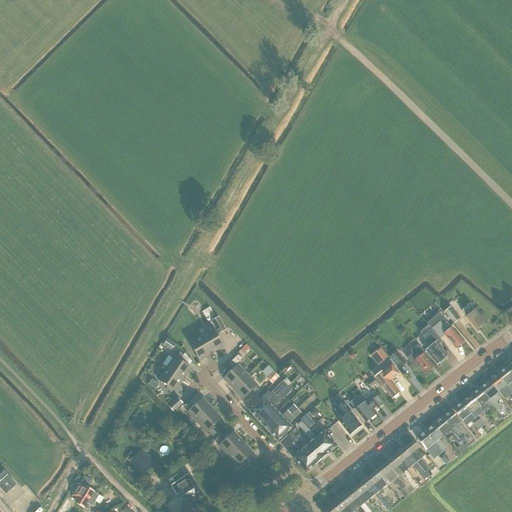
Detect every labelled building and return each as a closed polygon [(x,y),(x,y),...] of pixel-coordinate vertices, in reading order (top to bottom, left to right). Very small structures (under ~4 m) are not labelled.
[(461,310),(477,330),(486,323),(470,303),(461,310)] [(460,318),(450,306),(443,312),(453,324),(460,318)] [(218,317),(210,322),(218,336),(226,331),(218,317)] [(456,349),(463,342),(446,322),(442,325),(440,322),(431,329),(440,339),(444,335),(456,349)] [(201,336),(211,353),(223,346),(213,329),(201,336)] [(426,350),(437,364),(446,356),(441,350),(442,349),(438,344),(441,342),(431,329),(422,336),(430,346),(426,350)] [(201,336),(189,343),(199,360),(211,354),(211,353),(201,336)] [(176,344),(167,338),(162,345),(171,351),(176,344)] [(425,374),(434,367),(423,354),(424,353),(418,345),(411,350),(413,353),(407,358),(414,367),(416,368),(418,366),(425,374)] [(370,358),(377,367),(389,358),(381,349),(370,358)] [(406,363),(397,351),(389,358),(398,369),(406,363)] [(174,357),(166,368),(182,380),(183,380),(190,368),(179,361),(183,355),(179,352),(175,358),(174,357)] [(223,379),(233,389),(247,375),(238,365),(236,366),(235,365),(241,359),(238,355),(228,364),(233,370),(223,379)] [(392,365),(375,379),(392,399),(399,393),(390,381),(399,374),(392,365)] [(511,374),(506,367),(498,374),(511,392),(511,374)] [(175,391),(182,380),(166,368),(158,380),(175,391)] [(273,383),(278,376),(272,370),(266,377),(273,383)] [(511,392),(498,374),(488,382),(497,393),(503,400),(511,392)] [(248,375),(247,375),(233,389),(242,399),(252,390),(257,395),(260,392),(255,387),(257,385),(248,375)] [(155,389),(158,384),(152,380),(148,385),(155,389)] [(282,381),(282,382),(269,393),(271,395),(266,400),(263,396),(248,410),(255,418),(280,394),(287,387),(282,381)] [(488,382),(484,385),(479,389),(496,411),(502,407),(500,404),(498,404),(497,402),(500,399),(497,394),(497,393),(488,382)] [(479,407),(480,407),(483,410),(486,407),(492,415),(496,411),(479,389),(470,396),(479,407)] [(284,397),(280,394),(255,418),(263,426),(277,412),(273,407),(284,397)] [(366,401),(355,410),(357,412),(365,423),(376,414),(374,411),(383,404),(377,396),(368,403),(366,401)] [(462,402),(471,414),(475,419),(483,412),(479,407),(470,396),(462,402)] [(173,412),(182,403),(177,398),(168,407),(173,412)] [(197,422),(212,409),(202,398),(192,408),(188,402),(184,406),(189,411),(188,412),(197,422)] [(338,421),(349,435),(361,426),(350,412),(352,410),(345,401),(334,410),(341,419),(338,421)] [(475,419),(471,414),(462,402),(453,409),(466,426),(475,419)] [(282,416),(277,412),(263,426),(270,434),(297,409),(293,406),(282,416)] [(221,419),(212,409),(197,422),(206,432),(208,431),(213,436),(216,433),(211,428),(221,419)] [(300,413),(297,409),(270,434),(277,442),(292,428),(288,424),(300,413)] [(451,411),(442,418),(461,442),(465,439),(461,434),(462,433),(456,426),(460,422),(451,411)] [(300,420),(301,421),(308,429),(314,423),(306,414),(300,420)] [(434,425),(443,436),(446,440),(451,436),(458,444),(461,442),(442,418),(434,425)] [(311,441),(308,444),(321,459),(329,453),(310,432),(308,429),(301,421),(297,424),(311,441)] [(435,443),(442,452),(447,449),(439,439),(443,436),(434,425),(425,431),(435,443)] [(315,428),(310,432),(329,453),(337,446),(323,430),(319,434),(315,428)] [(442,452),(435,443),(425,431),(417,439),(426,450),(430,447),(437,456),(442,452)] [(219,446),(228,456),(243,442),(234,432),(224,441),(219,436),(215,439),(220,445),(219,446)] [(287,435),(313,466),(321,459),(308,444),(304,447),(290,432),(287,435)] [(313,466),(287,435),(279,442),(305,473),(313,466)] [(405,448),(425,473),(429,469),(421,458),(425,455),(413,441),(405,448)] [(252,452),(243,442),(228,456),(237,466),(233,470),(238,476),(247,467),(242,462),(252,452)] [(395,456),(407,470),(412,466),(423,480),(428,477),(425,473),(405,448),(395,456)] [(128,463),(142,477),(153,466),(140,452),(128,463)] [(386,464),(405,487),(410,494),(414,490),(401,474),(407,470),(395,456),(386,464)] [(377,471),(388,485),(393,481),(401,490),(405,487),(386,464),(377,471)] [(368,478),(387,503),(391,500),(387,495),(387,494),(383,489),(388,485),(377,471),(368,478)] [(0,487),(5,494),(16,485),(4,472),(0,475),(0,487)] [(171,485),(170,486),(176,496),(179,494),(183,501),(186,499),(190,504),(195,501),(203,496),(189,473),(180,479),(177,476),(169,481),(171,485)] [(104,498),(93,492),(86,488),(91,480),(84,476),(72,495),(78,499),(75,503),(83,508),(86,503),(92,506),(95,502),(99,505),(104,498)] [(358,486),(370,500),(375,496),(387,511),(391,508),(387,503),(368,478),(358,486)] [(349,493),(364,511),(370,511),(365,504),(370,500),(358,486),(349,493)] [(39,496),(42,503),(49,500),(46,493),(39,496)] [(340,501),(348,511),(354,511),(356,511),(357,511),(364,511),(349,493),(340,501)] [(348,511),(340,501),(334,506),(330,509),(332,511),(348,511)]
